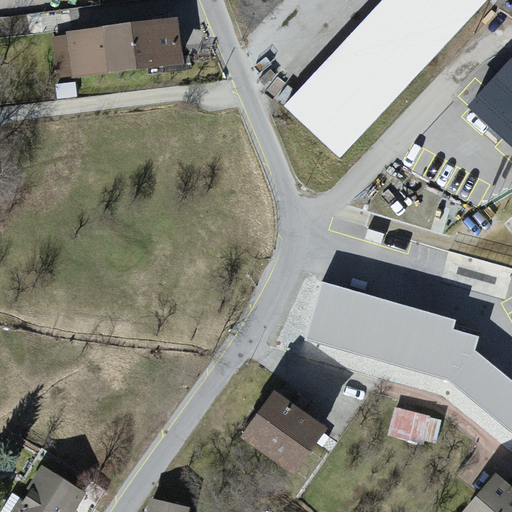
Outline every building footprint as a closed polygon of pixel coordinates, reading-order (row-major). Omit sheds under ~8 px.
[(489,0),(388,0),(290,105),(344,156),(489,0)] [(182,18),(57,33),(62,79),(188,64),(182,18)] [(511,62),(473,107),(511,140),(511,62)] [(457,333),(460,322),(323,285),(307,345),(391,368),(402,375),(437,385),(511,437),(511,379),(478,356),(482,340),(457,333)] [(335,428),(284,390),(250,436),(302,474),(335,428)] [(75,511),(89,491),(47,463),(14,511),(75,511)] [(511,511),(511,482),(502,473),(467,511),(511,511)] [(190,511),(192,504),(153,498),(150,511),(190,511)]
